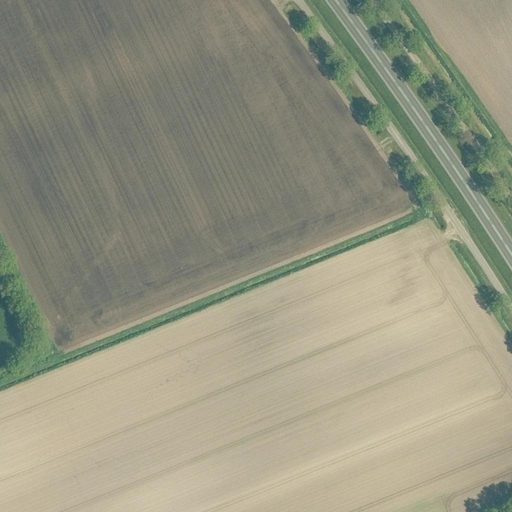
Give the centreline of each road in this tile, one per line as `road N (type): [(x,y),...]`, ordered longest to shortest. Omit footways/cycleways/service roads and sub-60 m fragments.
road 1 (unclassified): [(301,0),(511,312)]
road 2 (trunk): [(511,258),(330,0)]
road 3 (track): [(511,200),(373,0)]
